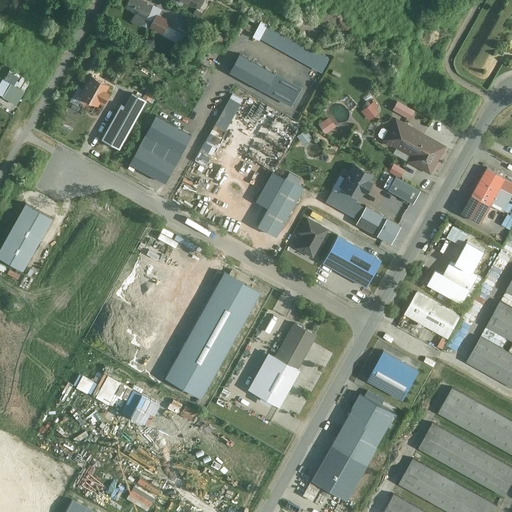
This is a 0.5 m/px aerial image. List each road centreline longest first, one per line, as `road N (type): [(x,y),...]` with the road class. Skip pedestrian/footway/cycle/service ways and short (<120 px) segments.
road 1 (residential): [(368,324),(54,150)]
road 2 (residential): [(511,79),(368,324)]
road 3 (residential): [(368,324),(264,511)]
road 4 (residential): [(100,0),(1,175)]
